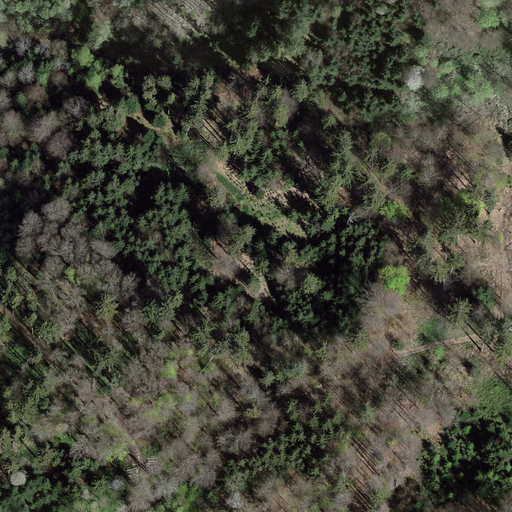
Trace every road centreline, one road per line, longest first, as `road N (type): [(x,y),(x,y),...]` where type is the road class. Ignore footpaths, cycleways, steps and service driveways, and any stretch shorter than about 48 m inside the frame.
road 1 (track): [(511,331),(446,339),(353,368),(220,445),(145,511)]
road 2 (track): [(0,199),(85,146),(113,108),(230,21),(233,0)]
road 3 (track): [(0,421),(89,393),(123,408),(285,403)]
road 4 (track): [(147,510),(147,479),(127,424),(65,383),(0,316)]
road 5 (track): [(201,0),(101,60),(87,52),(71,19),(0,1)]
road 6 (track): [(353,368),(311,344),(256,282)]
